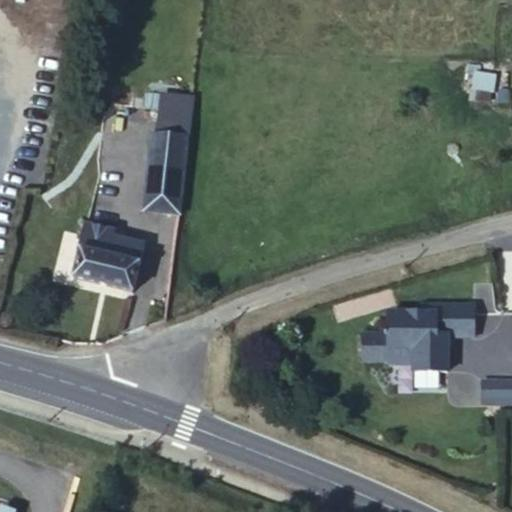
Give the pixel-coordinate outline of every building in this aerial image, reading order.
[(163,93),(158,133),(164,133),(190,136),(195,97),(163,93)] [(142,210),(180,215),(190,136),(164,133),(158,133),(152,132),(142,210)] [(86,222),(83,236),(110,243),(112,235),(114,229),(86,222)] [(83,236),(73,278),(134,291),(145,243),(112,235),(110,243),(83,236)] [(473,305),(434,304),(434,311),(420,311),(389,310),(389,330),(380,329),(380,332),(363,332),(362,358),(388,359),(387,362),(412,362),(412,370),(446,370),(446,344),(441,344),(441,335),(446,335),(473,336),(473,305)] [(483,406),(511,405),(511,379),(483,380),(483,406)]
